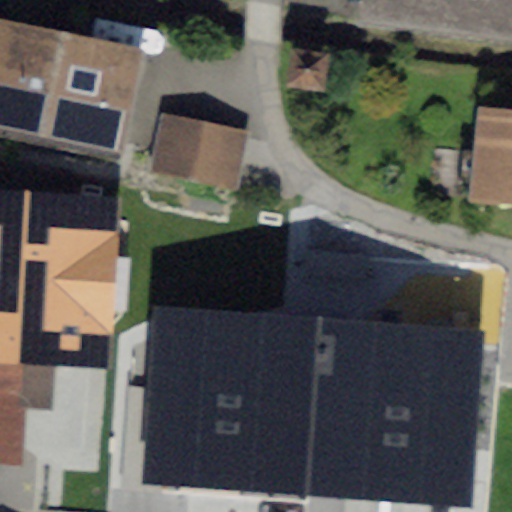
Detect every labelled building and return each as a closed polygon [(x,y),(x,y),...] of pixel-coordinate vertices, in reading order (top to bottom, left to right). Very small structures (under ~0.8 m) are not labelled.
[(511,0),(371,0),(370,14),(511,31),(511,0)] [(0,31),(0,135),(107,157),(128,58),(0,31)] [(295,56),(292,83),(319,86),(322,59),(295,56)] [(138,170),(226,187),(237,131),(149,114),(138,170)] [(511,120),(490,119),(483,179),(511,182),(511,120)] [(0,343),(47,347),(55,238),(0,233),(0,343)] [(43,402),(47,347),(0,343),(0,436),(3,399),(43,402)] [(351,394),(344,499),(435,506),(441,426),(461,427),(463,400),(351,394)]
